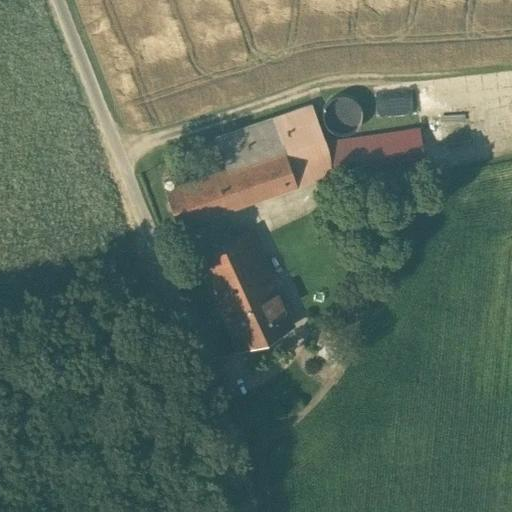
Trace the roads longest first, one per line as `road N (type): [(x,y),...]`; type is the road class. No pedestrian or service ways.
road 1 (unclassified): [(251,511),(205,370),(58,0)]
road 2 (track): [(205,370),(0,444)]
